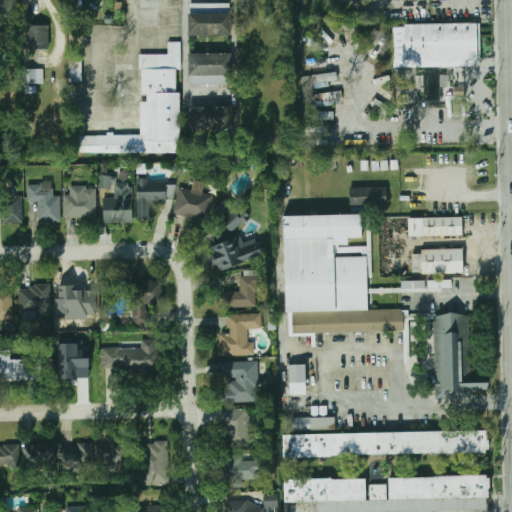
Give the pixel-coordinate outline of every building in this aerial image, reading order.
[(189,36),(231,36),(231,4),(189,4),(189,36)] [(408,20),(481,20),(481,59),(409,61),(408,20)] [(49,50),(49,25),(25,25),(25,50),(49,50)] [(180,154),(180,42),(169,42),(169,54),(141,54),(141,95),(147,95),(147,135),(79,135),(79,153),(180,154)] [(230,76),(230,54),(188,54),(188,76),(230,76)] [(440,67),(423,67),(423,106),(439,105),(439,87),(449,87),(449,74),(440,74),(440,67)] [(44,84),(44,70),(28,70),(28,84),(44,84)] [(317,75),(318,84),(328,83),(328,80),(337,79),(336,72),(317,75)] [(334,93),(315,94),(315,106),(335,105),(334,93)] [(234,106),(192,107),(192,130),(234,129),(234,106)] [(313,120),(330,120),(330,111),(313,111),(313,120)] [(99,188),(113,190),(115,176),(101,174),(99,188)] [(137,180),(137,219),(151,219),(151,204),(165,204),(165,196),(174,196),(174,181),(137,180)] [(214,196),(202,194),(204,183),(194,181),(192,191),(179,188),(174,218),(208,224),(214,196)] [(132,222),(132,183),(115,183),(115,198),(104,198),(104,222),(132,222)] [(60,196),(53,196),(53,186),(30,186),(30,201),(39,201),(39,222),(60,222),(60,196)] [(387,207),(387,187),(351,187),(351,207),(387,207)] [(65,190),(65,218),(97,218),(97,190),(65,190)] [(22,223),(22,198),(3,198),(3,223),(22,223)] [(223,213),(218,207),(227,199),(232,205),(223,213)] [(231,232),(222,222),(234,210),(238,214),(242,211),(248,217),(231,232)] [(284,216),(285,313),(289,313),(290,334),(404,332),(404,310),(368,310),(367,255),(350,255),(350,238),(361,238),(361,215),(284,216)] [(423,218),(423,235),(464,235),(464,218),(423,218)] [(218,272),(263,255),(258,243),(256,244),(254,239),(243,243),(241,237),(236,239),(235,236),(208,246),(218,272)] [(422,249),(422,273),(464,273),(464,249),(422,249)] [(222,308),(258,308),(258,275),(241,275),(241,293),(222,293),(222,308)] [(401,281),(402,290),(426,289),(425,280),(401,281)] [(162,281),(108,282),(109,307),(133,306),(133,326),(149,326),(148,304),(162,304),(162,281)] [(52,315),(52,285),(20,285),(20,315),(52,315)] [(98,315),(96,290),(75,291),(75,286),(58,287),(58,292),(55,292),(56,317),(98,315)] [(0,311),(14,311),(14,290),(0,290),(0,311)] [(219,356),(252,356),(252,329),(262,329),(262,314),(243,314),(243,326),(227,326),(227,333),(219,333),(219,356)] [(488,392),(488,374),(472,374),(471,314),(435,315),(436,393),(488,392)] [(141,347),(115,346),(115,369),(159,370),(159,340),(141,339),(141,347)] [(57,381),(55,347),(86,346),(88,380),(57,381)] [(11,359),(11,351),(0,351),(0,379),(42,379),(42,359),(11,359)] [(258,362),(221,362),(220,378),(236,378),(236,382),(229,382),(229,389),(221,389),(220,402),(258,403),(258,362)] [(289,395),(305,395),(305,365),(289,365),(289,395)] [(230,446),(250,446),(250,409),(222,409),(222,432),(230,432),(230,446)] [(330,430),(330,417),(293,417),(293,430),(330,430)] [(491,453),(490,431),(286,435),(286,467),(333,466),(333,456),(491,453)] [(98,445),(99,470),(127,468),(126,443),(98,445)] [(61,467),(93,467),(93,444),(61,444),(61,467)] [(144,444),(144,485),(168,485),(168,444),(144,444)] [(55,445),(30,445),(30,467),(55,467),(55,445)] [(20,446),(0,446),(0,467),(20,467),(20,446)] [(223,455),(223,487),(257,487),(257,461),(243,462),(243,455),(223,455)] [(392,499),(491,497),(491,476),(392,477),(392,499)] [(369,501),(369,478),(287,479),(287,502),(369,501)] [(372,499),(390,499),(390,484),(372,484),(372,499)] [(264,508),(278,508),(278,494),(264,494),(264,508)] [(226,502),(226,511),(263,511),(263,502),(226,502)]
